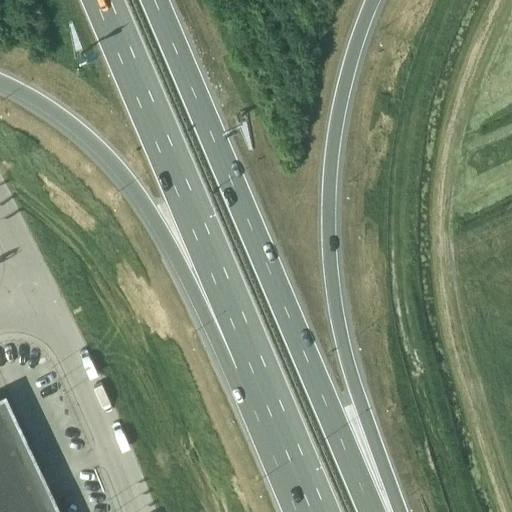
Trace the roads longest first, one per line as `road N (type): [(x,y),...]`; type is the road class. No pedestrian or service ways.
road 1 (trunk): [(373,511),(155,0)]
road 2 (unknown): [(510,0),(476,70),(446,180),(447,256),(463,349),(511,511)]
road 3 (trunk): [(393,511),(340,339),(330,244),(343,101),(378,0)]
road 4 (trunk): [(102,0),(256,365)]
road 5 (trunk): [(0,84),(64,119),(124,179),(256,365)]
road 6 (unclassified): [(137,511),(100,416),(41,303)]
road 7 (trunk): [(256,365),(318,511)]
